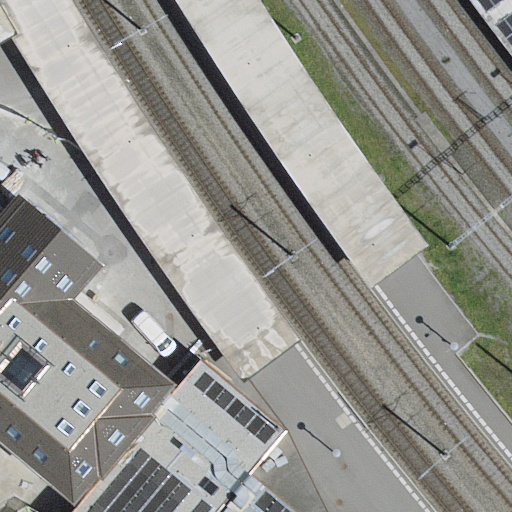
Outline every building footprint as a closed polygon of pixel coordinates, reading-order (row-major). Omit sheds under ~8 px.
[(0,0),(0,17),(12,38),(125,213),(244,378),(299,338),(157,124),(78,0),(0,0)] [(165,0),(208,65),(284,185),(361,292),(425,245),(262,0),(165,0)] [(511,0),(476,0),(511,49),(511,0)] [(0,44),(12,38),(0,17),(0,44)] [(0,414),(85,485),(177,375),(73,288),(102,254),(27,192),(1,220),(0,219),(0,414)] [(177,375),(85,485),(89,488),(94,492),(77,511),(303,511),(254,471),(291,426),(271,409),(205,355),(183,381),(177,375)]
